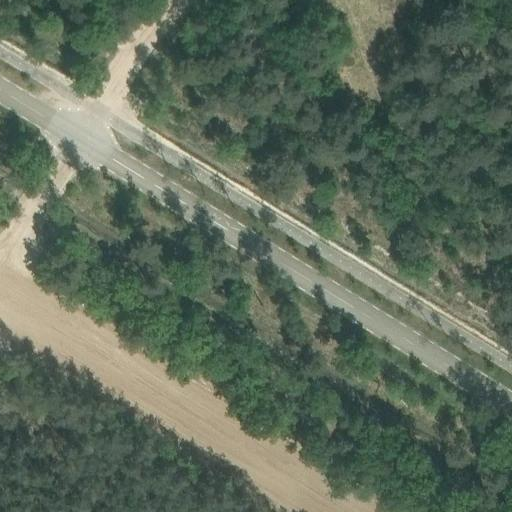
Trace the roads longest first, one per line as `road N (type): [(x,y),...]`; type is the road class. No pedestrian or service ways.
road 1 (tertiary): [(511,400),(0,86)]
road 2 (track): [(346,511),(0,300)]
road 3 (track): [(176,0),(82,136)]
road 4 (track): [(0,265),(82,136)]
